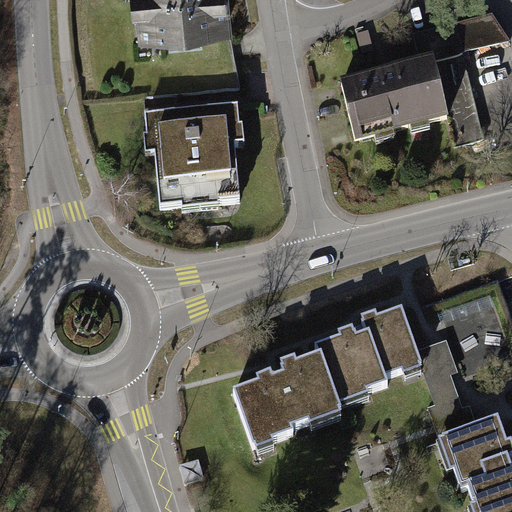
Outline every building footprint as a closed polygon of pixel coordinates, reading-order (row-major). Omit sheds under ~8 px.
[(143,0),(150,47),(241,34),(236,0),(143,0)] [(425,59),(333,82),(347,141),(439,118),(425,59)] [(236,109),(144,117),(147,153),(157,152),(162,209),(236,202),(231,146),(239,145),(236,109)] [(511,327),(499,286),(443,303),(467,380),(511,366),(511,327)] [(308,363),(223,391),(243,455),(339,425),(333,407),(376,393),(372,381),(413,368),(394,311),(354,324),(358,336),(305,353),(308,363)] [(490,424),(434,443),(451,492),(459,489),(466,511),(511,511),(511,469),(506,471),(490,424)]
